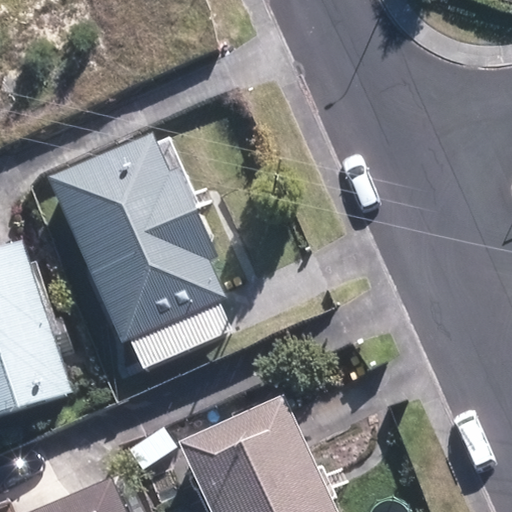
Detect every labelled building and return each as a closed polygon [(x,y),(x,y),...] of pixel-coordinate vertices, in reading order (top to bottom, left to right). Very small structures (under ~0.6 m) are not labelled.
[(0,0),(0,119),(134,61),(107,0),(0,0)] [(175,135),(62,181),(140,375),(253,330),(175,135)] [(33,251),(0,260),(0,421),(76,400),(33,251)] [(343,511),(295,402),(190,448),(217,511),(343,511)] [(138,511),(125,479),(42,511),(138,511)]
